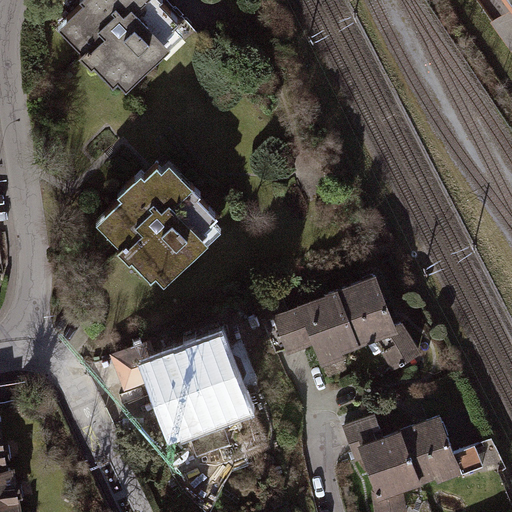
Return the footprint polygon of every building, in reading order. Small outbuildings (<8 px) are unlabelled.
[(170,0),(78,0),(60,19),(126,85),(192,21),(170,0)] [(168,150),(99,211),(160,279),(229,217),(168,150)] [(380,277),(273,322),(288,358),(308,350),(318,374),(379,348),(389,371),(415,361),(380,277)] [(153,341),(112,357),(127,395),(148,386),(168,435),(235,407),(208,342),(161,362),(153,341)] [(19,511),(6,415),(0,415),(0,511),(19,511)] [(381,419),(347,433),(378,511),(402,511),(409,510),(402,492),(461,469),(440,418),(389,439),(381,419)]
